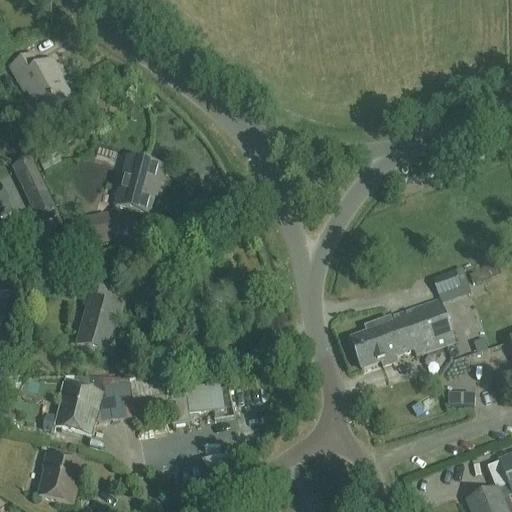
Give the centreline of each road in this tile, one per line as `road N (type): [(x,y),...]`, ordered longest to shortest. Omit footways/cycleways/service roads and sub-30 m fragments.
road 1 (tertiary): [(243,131),(73,0)]
road 2 (tertiary): [(308,288),(278,190),(243,131)]
road 3 (tertiary): [(308,288),(350,203),(393,153)]
road 4 (tertiary): [(393,153),(345,154),(243,131)]
road 5 (tertiary): [(211,511),(334,430)]
road 6 (tertiary): [(334,430),(308,288)]
road 7 (tertiary): [(393,153),(511,103)]
